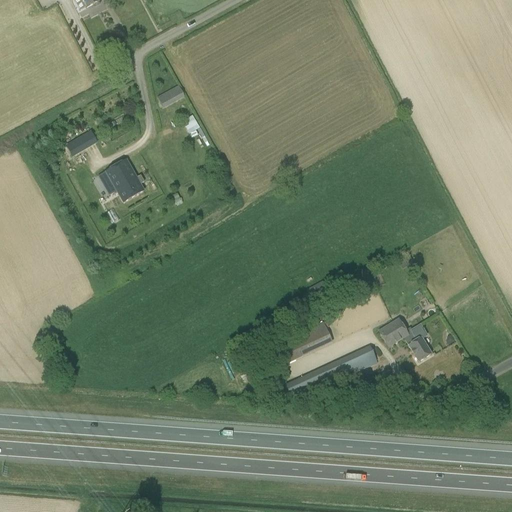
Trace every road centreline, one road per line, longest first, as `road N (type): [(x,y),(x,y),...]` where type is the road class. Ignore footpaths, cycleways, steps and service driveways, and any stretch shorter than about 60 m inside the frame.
road 1 (motorway): [(511,459),(0,422)]
road 2 (motorway): [(0,448),(511,485)]
road 3 (unclassified): [(235,0),(136,54),(141,82)]
road 4 (track): [(17,137),(138,70)]
